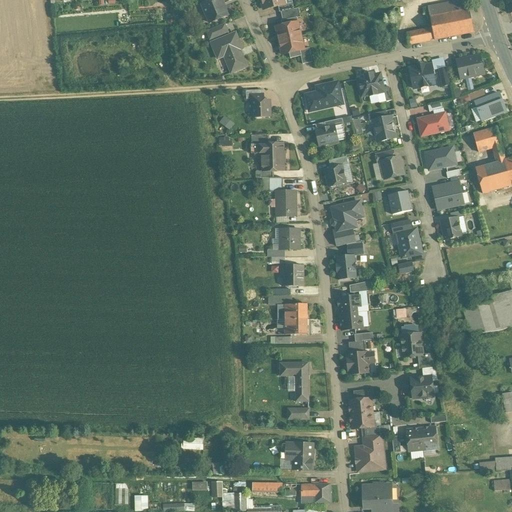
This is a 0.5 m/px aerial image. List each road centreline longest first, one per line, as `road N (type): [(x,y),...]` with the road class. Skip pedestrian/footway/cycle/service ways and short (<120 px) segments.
road 1 (residential): [(283,83),(304,145),(327,276),(346,511)]
road 2 (track): [(283,83),(0,98)]
road 3 (residential): [(392,58),(441,276)]
